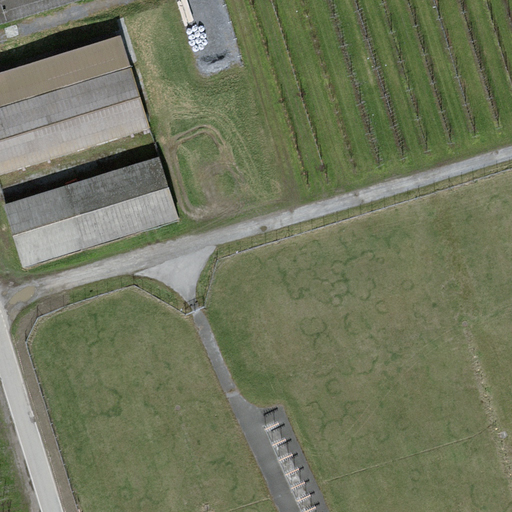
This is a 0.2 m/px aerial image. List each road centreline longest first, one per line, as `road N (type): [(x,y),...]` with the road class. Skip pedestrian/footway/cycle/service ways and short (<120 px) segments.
road 1 (track): [(0,304),(511,161)]
road 2 (track): [(177,260),(288,511)]
road 3 (unclassified): [(53,511),(0,339)]
